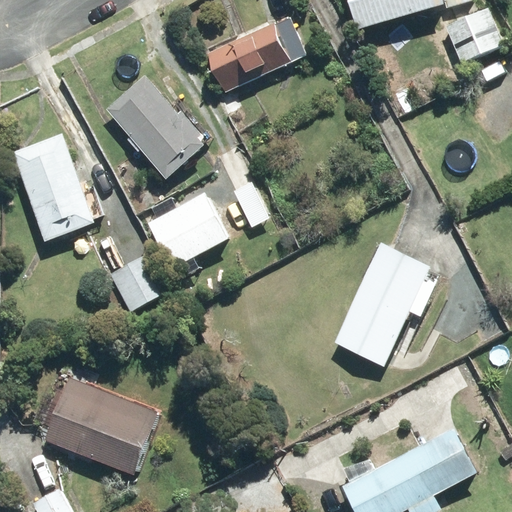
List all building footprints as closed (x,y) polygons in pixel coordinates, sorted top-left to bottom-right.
[(449,11),(476,4),(475,0),(353,0),(362,31),(448,8),(449,11)] [(492,10),(449,29),(465,66),(508,47),(492,10)] [(277,26),(212,58),(229,94),(258,81),(254,74),(273,65),(277,73),(311,57),(294,21),(278,28),(277,26)] [(202,140),(206,138),(185,114),(182,116),(148,78),(110,112),(133,139),(130,142),(141,155),(144,152),(170,182),(209,148),(202,140)] [(235,94),(226,98),(235,115),(243,111),(235,94)] [(511,104),(505,96),(490,109),(499,118),(511,106),(511,104)] [(66,136),(15,156),(48,245),(99,226),(66,136)] [(256,180),(238,189),(258,229),(276,220),(256,180)] [(211,192),(153,221),(176,267),(234,239),(211,192)] [(431,277),(435,269),(388,246),(339,345),(388,369),(415,315),(425,320),(443,283),(431,277)] [(153,256),(114,275),(133,313),(172,294),(153,256)] [(162,414),(73,379),(48,443),(137,478),(162,414)] [(444,511),(437,498),(482,474),(459,432),(348,491),(358,511),(411,511),(412,511),(411,511),(444,511)] [(73,511),(63,492),(35,506),(38,511),(73,511)]
